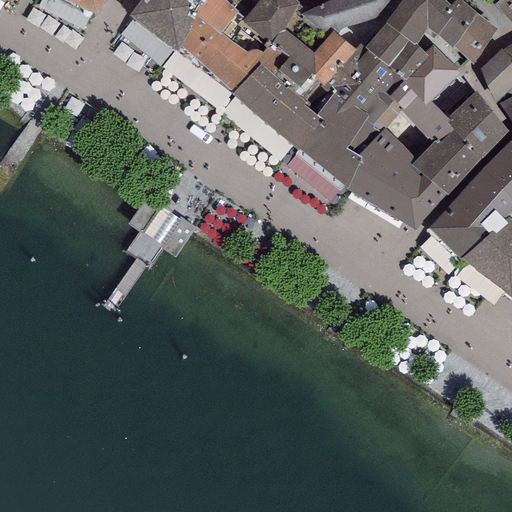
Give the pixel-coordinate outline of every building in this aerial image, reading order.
[(74,0),(99,13),(103,0),(74,0)] [(139,0),(128,16),(178,52),(190,31),(190,25),(198,13),(194,10),(201,0),(139,0)] [(245,17),(226,0),(201,0),(194,10),(198,13),(190,25),(190,31),(178,52),(232,93),(260,64),(273,75),(288,57),(270,41),(267,43),(255,34),(251,38),(240,30),(242,28),(238,25),(245,17)] [(259,0),(226,0),(245,17),(259,0)] [(299,3),(295,0),(259,0),(245,17),(238,25),(242,28),(240,30),(251,38),(255,34),(267,43),(270,41),(288,57),(273,75),(294,92),(310,72),(323,83),(356,47),(338,33),(333,30),(329,34),(313,53),(283,28),(299,3)] [(327,0),(300,15),(329,34),(333,30),(338,33),(384,22),(401,0),(327,0)] [(451,5),(446,0),(401,0),(384,22),(387,23),(364,47),(403,80),(428,55),(425,52),(417,44),(427,28),(437,34),(452,16),(446,11),(451,5)] [(463,0),(454,0),(451,5),(446,11),(452,16),(437,34),(452,48),(453,46),(479,16),(463,0)] [(511,0),(499,0),(495,3),(511,25),(511,0)] [(497,30),(479,16),(453,46),(473,64),(497,30)] [(511,42),(502,49),(511,57),(511,42)] [(364,47),(359,43),(356,47),(323,83),(322,84),(333,93),(315,114),(323,121),(297,150),(347,189),(360,157),(357,154),(379,133),(371,125),(393,101),(389,96),(403,80),(364,47)] [(379,133),(385,128),(399,113),(417,96),(425,105),(430,101),(461,73),(433,44),(425,52),(428,55),(403,80),(389,96),(393,101),(371,125),(379,133)] [(511,57),(502,49),(480,68),(486,87),(496,101),(511,87),(511,57)] [(260,64),(232,93),(297,150),(323,121),(315,114),(304,105),(306,102),(294,92),(273,75),(260,64)] [(511,87),(496,101),(511,122),(511,87)] [(447,123),(453,129),(482,158),(508,131),(476,91),(447,117),(450,120),(447,123)] [(425,105),(417,96),(399,113),(431,143),(437,138),(440,142),(453,129),(447,123),(450,120),(447,117),(430,101),(425,105)] [(416,159),(385,128),(379,133),(357,154),(360,157),(347,189),(414,231),(447,195),(412,164),(416,159)] [(482,158),(453,129),(440,142),(437,138),(431,143),(416,159),(412,164),(447,195),(482,158)] [(511,142),(510,140),(482,166),(511,199),(511,142)] [(511,210),(511,199),(482,166),(427,230),(460,258),(509,213),(511,210)] [(152,208),(138,228),(149,236),(164,216),(170,209),(158,200),(152,208)] [(511,210),(509,213),(460,258),(511,298),(511,210)] [(180,226),(164,247),(176,255),(191,234),(196,227),(185,219),(180,226)]
